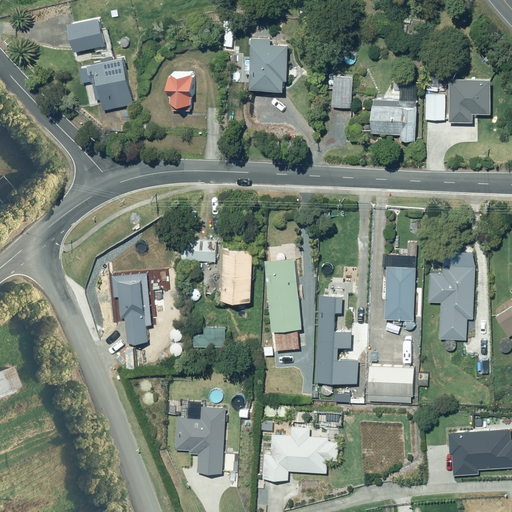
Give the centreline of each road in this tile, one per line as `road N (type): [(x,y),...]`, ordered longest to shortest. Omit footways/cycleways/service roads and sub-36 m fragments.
road 1 (residential): [(116,183),(190,171),(511,184)]
road 2 (residential): [(146,511),(33,239)]
road 3 (residential): [(116,183),(0,63)]
